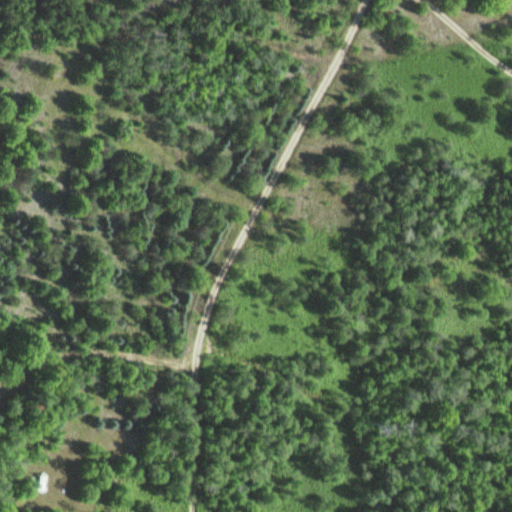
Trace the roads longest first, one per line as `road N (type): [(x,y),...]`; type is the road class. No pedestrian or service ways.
road 1 (track): [(337,67),(209,325),(194,416),(196,511)]
road 2 (track): [(132,0),(279,57),(337,67),(368,0)]
road 3 (track): [(300,143),(511,239)]
